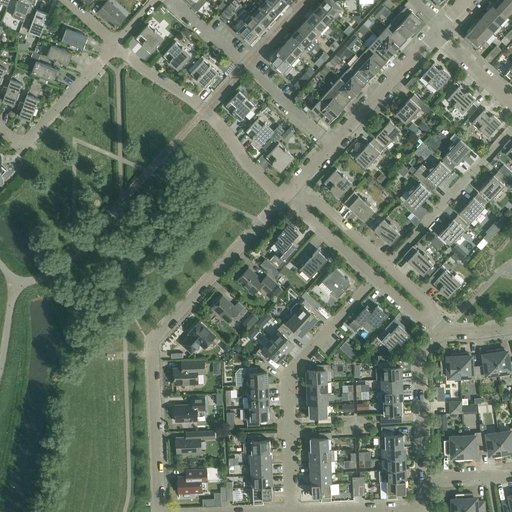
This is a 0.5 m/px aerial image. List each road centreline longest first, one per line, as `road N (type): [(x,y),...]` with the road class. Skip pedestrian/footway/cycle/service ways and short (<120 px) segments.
road 1 (residential): [(159,511),(151,342),(283,200)]
road 2 (residential): [(290,511),(286,377),(375,277)]
road 3 (residential): [(283,200),(204,110),(114,45)]
road 4 (residential): [(291,191),(432,34)]
road 5 (residential): [(385,265),(511,127)]
road 6 (residential): [(426,478),(420,356),(445,328)]
road 7 (residential): [(114,45),(30,134),(20,138),(0,122)]
road 8 (residential): [(291,191),(296,207),(375,277)]
road 9 (residential): [(385,265),(291,191)]
